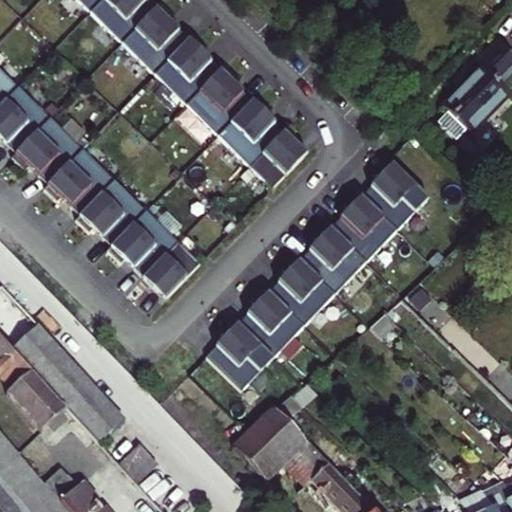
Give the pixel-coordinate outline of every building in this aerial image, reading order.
[(75,0),(273,188),(304,156),(293,146),(297,143),(275,122),(272,125),(264,117),(271,109),(258,97),(254,101),(243,91),(240,94),(231,87),(239,79),(225,66),(221,71),(211,61),(207,64),(199,56),(207,48),(193,36),(189,40),(179,30),(175,33),(167,26),(174,18),(161,5),(157,10),(146,0),(143,3),(140,0),(75,0)] [(475,68),(480,73),(445,110),(449,115),(439,125),(457,142),(468,132),(471,135),(508,98),(499,90),(511,76),(511,60),(508,56),(497,46),(475,68)] [(201,263),(0,71),(0,133),(0,134),(9,142),(6,145),(16,155),(12,160),(25,172),(33,165),(41,172),(38,175),(48,185),(44,190),(57,203),(65,195),(73,203),(69,206),(80,216),(76,221),(89,234),(97,226),(105,233),(102,237),(112,247),(108,252),(121,264),(129,256),(136,263),(133,267),(156,288),(159,284),(170,295),(201,263)] [(427,201),(388,162),(374,176),(381,183),(373,191),(370,189),(360,200),(356,195),(344,208),(350,215),(343,223),(340,221),(330,232),(325,228),(313,241),(319,247),(312,255),(309,253),(299,263),(295,260),(282,273),(289,280),(281,288),(278,285),(268,296),(264,292),(251,305),(258,312),(250,320),(247,318),(238,328),(233,324),(220,337),(227,344),(219,352),(217,350),(205,362),(242,395),(427,201)] [(34,332),(10,305),(5,309),(0,302),(0,340),(11,353),(34,332)] [(124,424),(37,330),(34,332),(11,353),(67,414),(98,447),(124,424)] [(41,436),(67,414),(11,353),(0,340),(0,376),(13,391),(5,397),(41,436)] [(326,374),(336,384),(351,370),(341,359),(326,374)] [(261,421),(274,411),(266,403),(255,414),(261,421)] [(276,414),(274,411),(261,421),(264,424),(276,414)] [(370,511),(276,414),(264,424),(248,438),(249,440),(279,472),(289,462),(337,511),(370,511)] [(264,424),(261,421),(245,435),(248,438),(264,424)] [(66,511),(60,505),(0,434),(0,472),(33,511),(66,511)] [(234,453),(264,485),(279,472),(249,440),(234,453)] [(138,445),(118,463),(136,484),(156,466),(138,445)] [(511,511),(511,494),(506,489),(503,486),(481,496),(496,510),(496,511),(511,511)] [(66,511),(97,511),(79,490),(60,505),(66,511)] [(467,511),(496,511),(496,510),(481,496),(461,506),(467,511)] [(136,509),(138,511),(157,511),(146,500),(136,509)]
